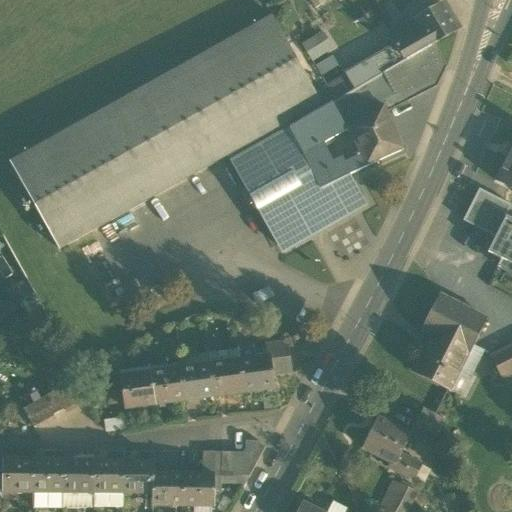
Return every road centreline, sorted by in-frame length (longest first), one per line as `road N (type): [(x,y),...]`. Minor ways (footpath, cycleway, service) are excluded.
road 1 (tertiary): [(300,424),(499,0)]
road 2 (residential): [(300,424),(263,416),(109,445),(34,444)]
